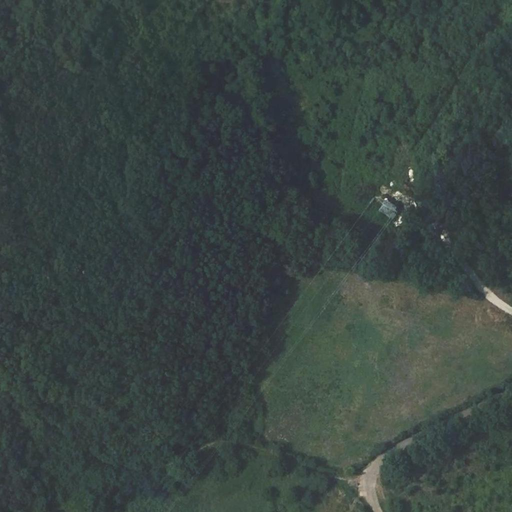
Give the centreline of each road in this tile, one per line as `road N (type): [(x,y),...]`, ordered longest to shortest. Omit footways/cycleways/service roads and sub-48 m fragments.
road 1 (unclassified): [(379,511),(366,485),(381,457),(511,388)]
road 2 (track): [(511,310),(485,295),(419,205)]
